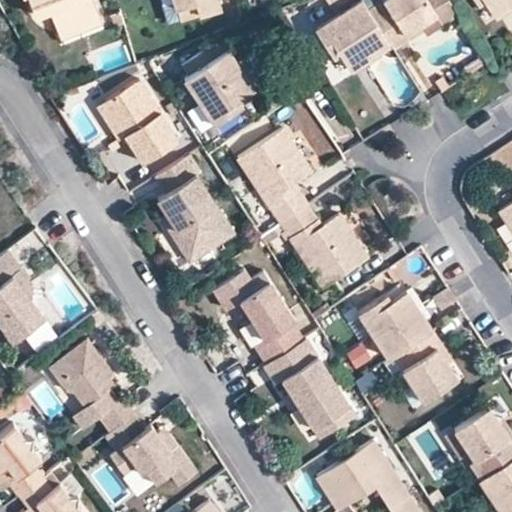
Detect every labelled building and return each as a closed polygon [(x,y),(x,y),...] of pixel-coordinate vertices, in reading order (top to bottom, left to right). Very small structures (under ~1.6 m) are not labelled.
[(96,6),(93,0),(28,0),(34,14),(49,8),(56,23),(96,6)] [(174,0),(177,5),(189,1),(192,15),(220,6),(217,0),(174,0)] [(349,0),(312,25),(331,55),(337,52),(346,67),(389,41),(366,5),(362,0),(349,0)] [(373,0),(366,5),(389,41),(393,47),(407,37),(403,32),(419,22),(434,12),(440,21),(456,10),(449,0),(373,0)] [(511,0),(474,0),(475,1),(477,0),(483,0),(492,14),(511,0)] [(189,1),(177,5),(180,18),(192,15),(189,1)] [(96,6),(56,23),(61,37),(102,21),(96,6)] [(419,22),(403,32),(407,37),(423,27),(419,22)] [(183,75),(199,100),(213,121),(241,103),(236,96),(250,87),(224,47),(208,58),(201,48),(180,63),(186,72),(183,75)] [(176,136),(137,75),(130,79),(103,96),(124,129),(122,131),(140,159),(176,136)] [(103,96),(93,102),(115,135),(122,131),(124,129),(103,96)] [(213,121),(199,100),(184,110),(198,131),(213,121)] [(234,156),(277,221),(308,200),(295,180),(310,170),(280,125),(234,156)] [(231,229),(182,153),(153,172),(164,189),(155,195),(164,208),(158,213),(187,258),(231,229)] [(511,196),(497,206),(511,228),(511,196)] [(282,229),(320,284),(367,255),(337,210),(321,220),(308,200),(277,221),(282,229)] [(277,221),(257,233),(263,242),(282,229),(277,221)] [(28,285),(15,268),(17,266),(16,264),(3,247),(0,248),(0,326),(8,338),(40,314),(26,295),(28,285)] [(292,317),(261,268),(248,276),(241,266),(210,286),(223,306),(238,296),(262,335),(252,342),(263,359),(300,336),(290,318),(292,317)] [(450,293),(444,284),(430,293),(436,303),(450,293)] [(430,325),(404,285),(388,296),(384,291),(354,310),(367,330),(384,356),(389,352),(430,325)] [(325,301),(308,312),(312,318),(329,306),(325,301)] [(367,330),(354,310),(343,318),(356,337),(367,330)] [(399,367),(419,397),(455,374),(445,360),(434,343),(440,339),(430,325),(389,352),(399,367)] [(353,411),(303,334),(300,336),(263,359),(261,361),(273,380),(279,375),(311,424),(326,414),(332,424),(353,411)] [(110,372),(82,335),(43,364),(61,388),(68,389),(80,405),(84,402),(105,429),(129,412),(130,411),(118,394),(113,398),(105,386),(100,379),(105,375),(110,372)] [(363,335),(344,348),(357,367),(376,353),(363,335)] [(434,343),(445,360),(452,356),(440,339),(434,343)] [(419,397),(399,367),(389,374),(409,405),(419,397)] [(105,386),(110,382),(105,375),(100,379),(105,386)] [(471,460),(480,473),(511,451),(511,432),(507,436),(495,418),(486,404),(450,427),(471,460)] [(105,429),(100,433),(111,448),(105,453),(119,472),(131,463),(136,470),(141,467),(150,479),(164,470),(173,482),(192,468),(165,432),(160,436),(154,428),(152,430),(146,422),(140,427),(129,412),(105,429)] [(332,424),(326,414),(311,424),(317,434),(332,424)] [(495,418),(507,436),(511,432),(511,431),(501,415),(495,418)] [(16,492),(40,473),(32,461),(21,448),(29,443),(30,436),(22,435),(12,422),(0,431),(0,466),(4,463),(14,475),(7,481),(16,492)] [(165,432),(159,424),(154,428),(160,436),(165,432)] [(471,460),(450,427),(441,433),(462,466),(471,460)] [(420,511),(369,435),(313,472),(339,511),(420,511)] [(21,448),(32,461),(39,456),(29,443),(21,448)] [(497,509),(499,511),(511,511),(511,451),(480,473),(474,476),(497,509)] [(4,463),(0,466),(0,486),(7,481),(14,475),(4,463)] [(40,473),(16,492),(25,505),(33,500),(42,511),(39,511),(81,511),(75,503),(75,494),(66,491),(59,497),(50,486),(40,473)] [(50,486),(59,497),(66,491),(57,480),(50,486)] [(188,511),(215,511),(206,499),(188,511)] [(18,511),(39,511),(42,511),(33,500),(25,505),(18,511)]
